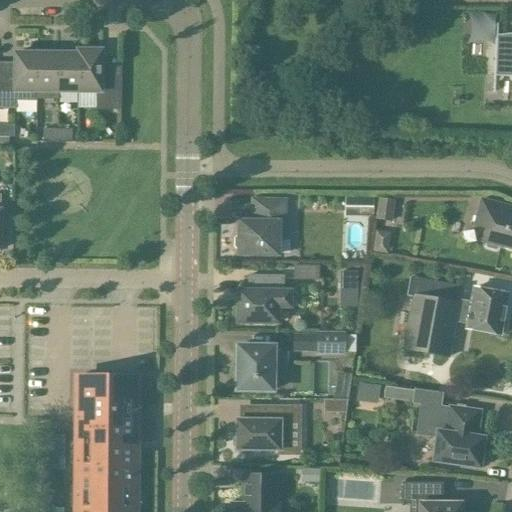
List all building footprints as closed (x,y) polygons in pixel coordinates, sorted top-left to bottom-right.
[(511,34),(497,36),(495,76),(511,76),(511,34)] [(78,51),(78,92),(97,92),(97,109),(120,109),(121,84),(106,84),(107,65),(101,65),(101,51),(97,51),(97,48),(82,48),(82,51),(78,51)] [(9,64),(9,67),(9,82),(0,82),(0,107),(16,108),(16,101),(37,101),(37,98),(38,51),(21,51),(21,54),(15,54),(15,64),(9,64)] [(49,52),(38,51),(37,98),(57,99),(58,54),(49,54),(49,52)] [(58,91),(78,92),(78,51),(77,51),(77,52),(67,52),(67,54),(58,54),(57,99),(58,99),(58,91)] [(43,141),(57,141),(57,130),(43,130),(43,141)] [(72,130),(57,130),(57,141),(72,141),(72,130)] [(9,137),(0,137),(0,148),(9,148),(9,137)] [(344,196),(344,217),(372,217),(372,196),(344,196)] [(377,198),(375,219),(391,221),(393,200),(377,198)] [(234,247),(238,251),(238,255),(278,255),(278,240),(284,240),(284,201),(253,200),(252,222),(239,221),(238,235),(234,239),(234,247)] [(511,248),(511,219),(510,219),(511,211),(511,207),(481,200),(475,225),(485,228),(482,241),(511,248)] [(375,234),(374,249),(387,250),(388,235),(375,234)] [(318,282),(318,267),(293,267),(293,282),(318,282)] [(346,267),(345,290),(359,291),(360,268),(346,267)] [(283,277),(247,276),(247,291),(238,291),(237,305),(234,309),(234,316),(237,320),(237,323),(277,323),(278,307),(290,307),(290,292),(283,292),(283,277)] [(500,335),(501,332),(504,331),(506,322),(503,319),(508,295),(473,288),(471,302),(459,300),(462,287),(411,278),(408,296),(413,297),(404,349),(449,358),(455,327),(466,329),(500,335)] [(344,356),(344,335),(316,335),(316,356),(344,356)] [(237,347),(237,367),(232,367),(232,383),(236,383),(236,391),(272,391),(272,387),(282,387),(286,355),(273,355),(273,347),(237,347)] [(134,511),(135,508),(136,422),(132,393),(130,376),(92,376),(76,407),(76,437),(75,495),(75,511),(134,511)] [(377,403),(380,384),(358,382),(356,401),(377,403)] [(413,403),(414,391),(385,387),(383,398),(413,403)] [(479,468),(480,464),(482,464),(484,452),(482,452),(484,438),(476,437),(480,412),(450,407),(450,409),(442,407),(444,393),(415,389),(414,391),(413,403),(413,404),(421,405),(417,435),(436,437),(432,462),(479,468)] [(347,401),(326,400),(326,412),(345,412),(347,401)] [(233,446),(236,446),(236,449),(279,450),(279,422),(289,422),(289,407),(261,407),(261,421),(236,421),(236,435),(233,434),(233,446)] [(66,469),(66,435),(54,435),(54,469),(66,469)] [(277,511),(278,506),(274,506),(275,475),(244,475),(244,505),(231,505),(230,511),(277,511)] [(460,511),(461,503),(437,504),(437,484),(402,484),(402,505),(410,505),(409,511),(460,511)]
